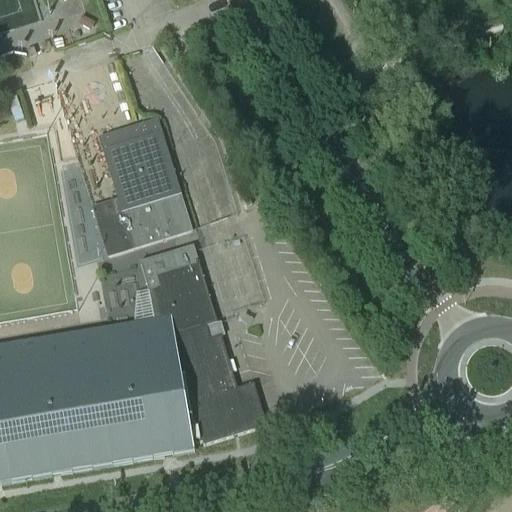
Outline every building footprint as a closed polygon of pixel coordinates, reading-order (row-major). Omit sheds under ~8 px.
[(118,202),(93,210),(108,260),(191,234),(156,123),(99,141),(118,202)] [(193,248),(139,265),(144,280),(148,294),(158,291),(166,318),(155,320),(157,328),(170,325),(171,325),(173,337),(214,325),(215,326),(217,326),(195,254),(193,248)] [(158,291),(148,294),(153,321),(155,320),(166,318),(158,291)] [(153,321),(0,347),(0,488),(10,487),(193,454),(192,447),(201,444),(202,444),(197,427),(220,420),(213,399),(237,392),(236,391),(232,377),(220,338),(219,339),(215,326),(214,325),(173,337),(171,325),(170,325),(157,328),(155,320),(153,321)] [(220,420),(197,427),(202,444),(201,444),(202,448),(233,439),(266,429),(261,412),(253,386),(240,390),(236,391),(237,392),(213,399),(220,420)]
